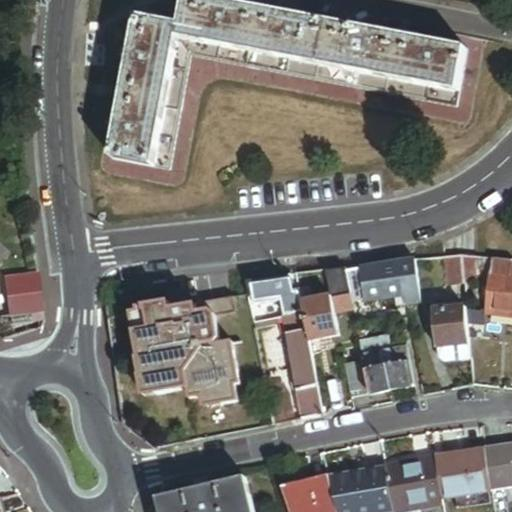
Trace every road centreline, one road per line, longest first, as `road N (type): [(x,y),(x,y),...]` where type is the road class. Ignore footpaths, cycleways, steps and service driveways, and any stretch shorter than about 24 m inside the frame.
road 1 (residential): [(73,258),(407,217),(468,192),(506,164)]
road 2 (residential): [(117,473),(480,405),(511,409)]
road 3 (residential): [(64,0),(54,72),(73,258)]
road 4 (residential): [(353,0),(511,28)]
road 5 (tertiary): [(15,397),(14,431),(76,505)]
road 6 (residential): [(73,258),(79,314),(68,377)]
